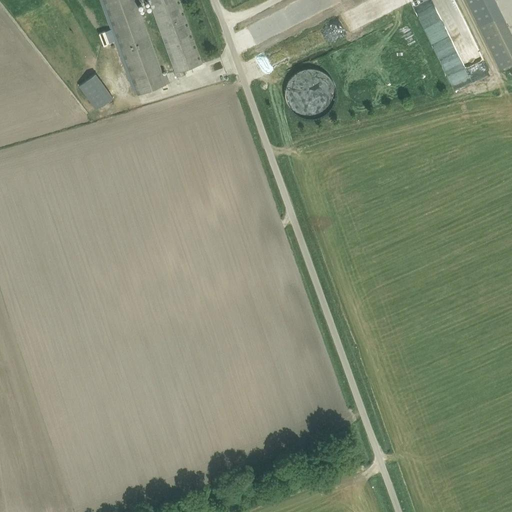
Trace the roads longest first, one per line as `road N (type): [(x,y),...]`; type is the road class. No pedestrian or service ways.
road 1 (unclassified): [(400,511),(215,0)]
road 2 (track): [(511,83),(271,154)]
road 3 (track): [(383,465),(258,511)]
